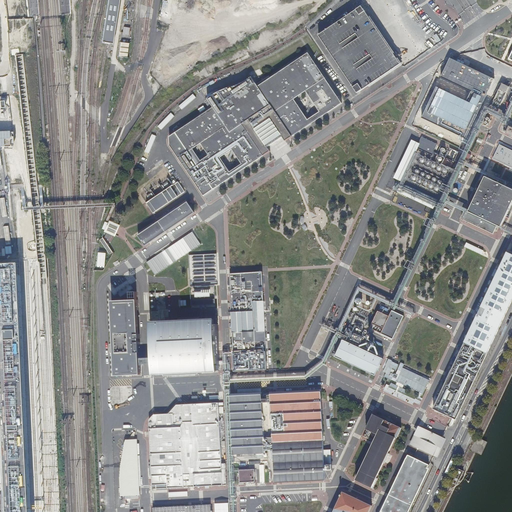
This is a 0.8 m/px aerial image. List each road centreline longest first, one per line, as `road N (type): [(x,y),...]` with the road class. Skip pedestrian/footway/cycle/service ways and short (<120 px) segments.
road 1 (secondary): [(511,316),(417,511)]
road 2 (secondary): [(428,511),(511,335)]
